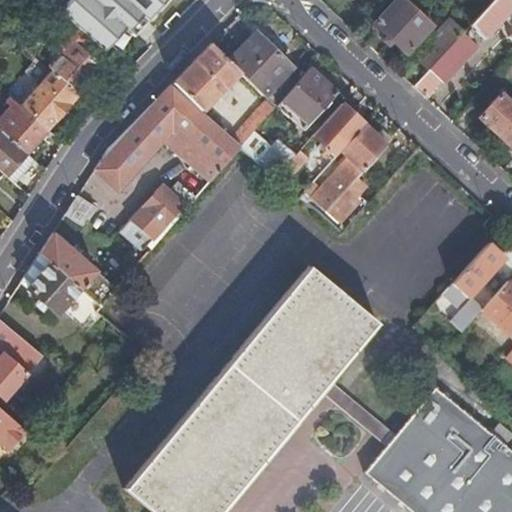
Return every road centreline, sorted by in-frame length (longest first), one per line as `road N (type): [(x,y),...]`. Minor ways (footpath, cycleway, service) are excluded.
road 1 (residential): [(0,276),(96,134),(224,0)]
road 2 (residential): [(511,207),(293,0)]
